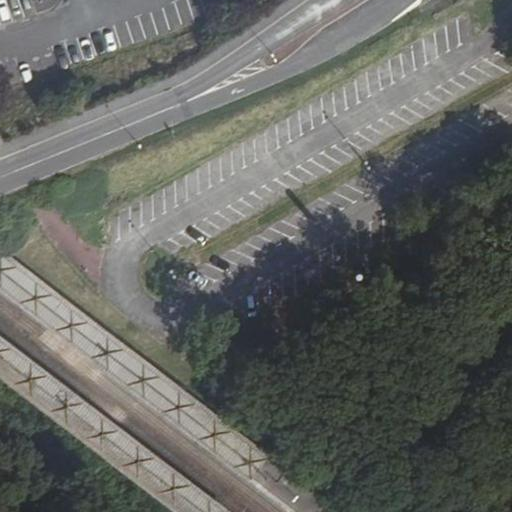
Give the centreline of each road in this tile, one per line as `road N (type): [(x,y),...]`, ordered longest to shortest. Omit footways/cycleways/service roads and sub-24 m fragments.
road 1 (residential): [(165,110),(278,73),(393,0)]
road 2 (residential): [(330,0),(165,110)]
road 3 (residential): [(165,110),(0,176)]
